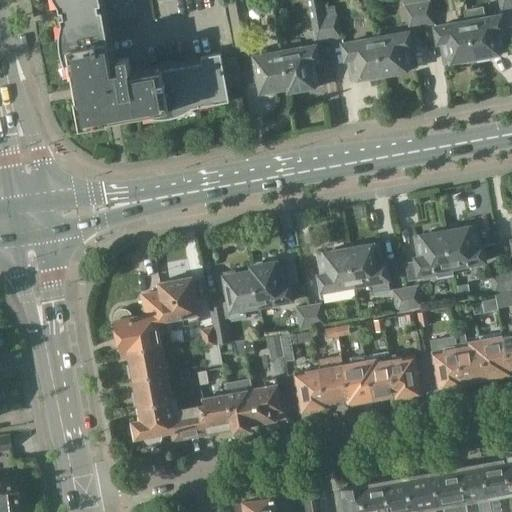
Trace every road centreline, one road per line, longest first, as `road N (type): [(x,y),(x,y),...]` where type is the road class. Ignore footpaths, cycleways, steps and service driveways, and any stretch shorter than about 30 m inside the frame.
road 1 (primary): [(34,221),(511,134)]
road 2 (residential): [(203,473),(511,416)]
road 3 (secondary): [(79,499),(34,221)]
road 4 (tertiary): [(34,221),(0,30)]
road 5 (residential): [(79,499),(203,473)]
